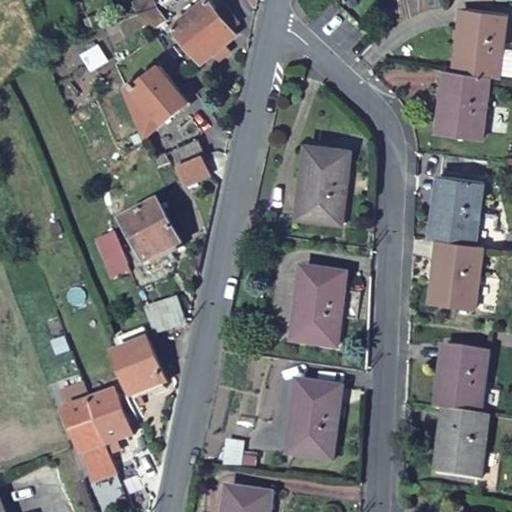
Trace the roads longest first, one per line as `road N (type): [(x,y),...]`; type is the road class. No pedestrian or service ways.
road 1 (residential): [(271,26),(298,36),(376,110),(393,142),(382,511)]
road 2 (residential): [(169,511),(271,26)]
